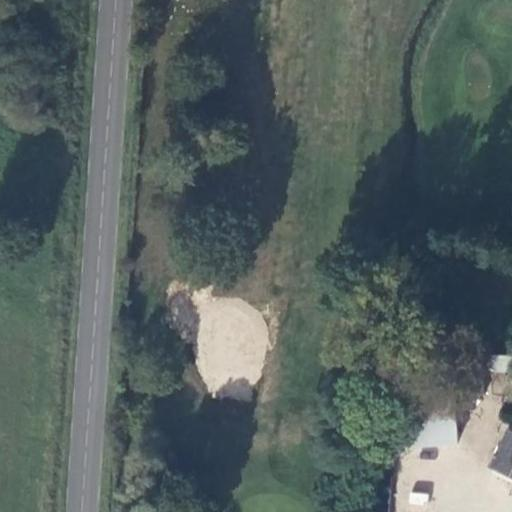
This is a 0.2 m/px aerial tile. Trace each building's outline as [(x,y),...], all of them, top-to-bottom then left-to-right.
[(446,379),(479,375),(478,358),(445,362),(446,379)] [(490,373),(511,377),(511,372),(511,362),(493,358),(490,373)] [(441,400),(456,405),(483,399),(479,375),(446,379),(440,380),(441,400)] [(405,407),(409,449),(456,444),(456,405),(405,407)] [(497,469),(511,476),(511,434),(511,435),(497,469)]
